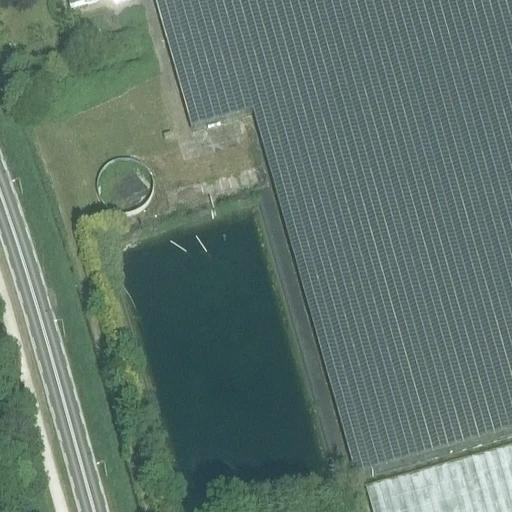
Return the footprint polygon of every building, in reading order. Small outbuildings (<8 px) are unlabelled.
[(66,0),(69,10),(103,0),(112,0),(114,5),(130,1),(129,0),(66,0)] [(152,0),(167,52),(229,35),(219,0),(152,0)] [(511,0),(219,0),(229,35),(167,52),(190,134),(252,116),(355,480),(511,435),(511,0)] [(132,164),(124,163),(115,164),(108,168),(102,174),(98,182),(96,190),(98,199),(101,206),(107,212),(115,217),(123,218),(132,217),(140,213),(146,207),(151,199),(152,191),(151,182),(147,174),(140,168),(132,164)] [(193,186),(166,193),(170,206),(196,200),(193,186)] [(511,511),(511,451),(365,493),(370,511),(511,511)]
